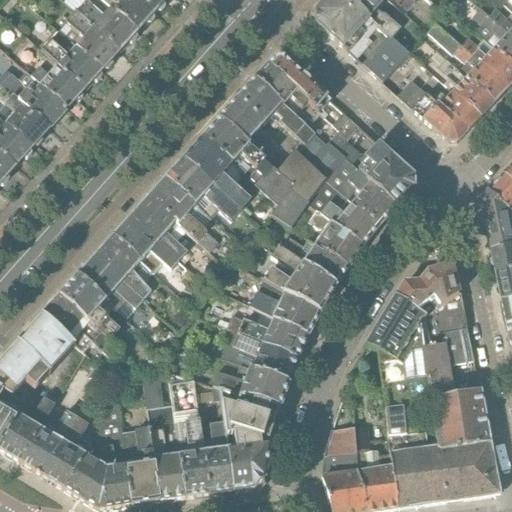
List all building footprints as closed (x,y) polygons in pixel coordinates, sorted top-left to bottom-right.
[(119,54),(136,35),(109,12),(95,27),(78,11),(88,0),(67,0),(63,5),(75,15),(119,54)] [(136,35),(154,15),(136,0),(96,0),(109,12),(136,35)] [(167,0),(136,0),(154,15),(167,0)] [(368,41),(372,35),(335,0),(329,0),(314,17),(315,27),(355,63),(372,45),(368,41)] [(387,41),(390,43),(401,32),(385,18),(381,17),(377,14),(387,2),(384,0),(335,0),(372,35),(376,31),(387,41)] [(414,6),(419,0),(384,0),(387,2),(404,18),(414,7),(414,6)] [(511,44),(511,16),(507,22),(495,12),(488,19),(480,12),(479,13),(511,44)] [(511,70),(511,44),(479,13),(472,21),(491,39),(485,44),(483,43),(483,44),(485,45),(511,70)] [(102,73),(119,54),(75,15),(58,34),(65,40),(102,73)] [(493,107),(506,92),(459,48),(440,31),(436,27),(427,37),(452,60),(454,58),(464,68),(459,74),(493,107)] [(401,32),(390,43),(407,59),(414,50),(404,40),(406,37),(401,32)] [(85,92),(102,73),(65,40),(57,48),(51,43),(40,54),(48,61),(85,92)] [(381,87),(395,71),(407,59),(390,43),(387,41),(361,69),(381,87)] [(506,92),(511,86),(511,70),(485,45),(483,44),(477,49),(468,41),(459,48),(506,92)] [(66,112),(85,92),(48,61),(38,71),(19,54),(11,63),(25,75),(66,112)] [(479,122),(493,107),(459,74),(446,62),(445,63),(436,54),(429,61),(438,70),(437,71),(457,89),(452,95),(479,122)] [(267,69),(313,111),(315,113),(326,101),(283,62),(273,63),(267,69)] [(308,119),(313,111),(267,69),(254,83),(284,110),(291,103),(301,113),(302,113),(308,119)] [(50,130),(66,112),(25,75),(18,83),(6,73),(0,79),(0,87),(47,128),(50,130)] [(310,170),(325,148),(294,119),(284,110),(254,83),(237,103),(277,139),(283,131),(294,141),(295,140),(301,147),(295,155),(310,170)] [(50,130),(47,128),(0,87),(0,103),(5,107),(0,112),(0,122),(32,151),(50,130)] [(466,136),(479,122),(452,95),(446,89),(438,98),(440,100),(434,105),(446,117),(466,136)] [(466,136),(446,117),(434,105),(426,97),(411,114),(432,132),(447,146),(456,146),(466,136)] [(274,143),(277,139),(237,103),(219,122),(260,159),(266,152),(254,140),(261,132),(274,143)] [(332,129),(338,135),(349,122),(342,116),(332,129)] [(0,156),(14,170),(32,151),(0,122),(0,156)] [(202,141),(231,169),(253,190),(277,211),(270,219),(290,233),(300,220),(308,208),(306,207),(290,194),(293,190),(276,175),(265,164),(260,159),(219,122),(202,141)] [(338,135),(336,137),(346,145),(359,131),(349,122),(338,135)] [(328,146),(344,162),(396,211),(415,191),(414,181),(378,148),(366,160),(361,156),(360,157),(346,145),(336,137),(328,146)] [(184,162),(239,215),(240,216),(250,204),(222,179),(231,169),(202,141),(184,162)] [(306,207),(325,184),(326,183),(339,168),(344,162),(328,146),(325,148),(310,170),(295,155),(294,154),(276,175),(293,190),(290,194),(306,207)] [(0,185),(14,170),(0,156),(0,185)] [(231,225),(239,215),(184,162),(166,181),(203,215),(211,222),(218,214),(231,225)] [(379,230),(396,211),(344,162),(339,168),(326,183),(352,206),(379,230)] [(511,184),(504,177),(487,195),(511,217),(511,184)] [(149,201),(185,236),(205,254),(214,245),(206,236),(207,236),(196,226),(204,217),(203,215),(166,181),(149,201)] [(362,250),(379,230),(352,206),(326,183),(325,184),(306,207),(308,208),(313,212),(316,214),(362,250)] [(511,217),(487,195),(479,204),(489,253),(511,248),(511,217)] [(176,246),(185,236),(149,201),(131,220),(179,265),(187,256),(176,246)] [(347,271),(362,250),(316,214),(308,226),(322,236),(315,248),(347,271)] [(170,274),(179,265),(131,220),(113,240),(150,275),(153,278),(162,267),(170,274)] [(141,286),(150,275),(113,240),(95,260),(150,310),(158,301),(141,286)] [(335,290),(347,271),(315,248),(308,243),(303,250),(288,241),(281,251),(335,290)] [(494,276),(511,272),(511,248),(489,253),(494,276)] [(320,318),(335,290),(281,251),(278,250),(270,261),(287,273),(281,280),(271,273),(262,286),(275,293),(320,318)] [(154,315),(150,310),(95,260),(77,279),(112,313),(114,314),(123,304),(134,314),(135,313),(146,324),(154,315)] [(395,300),(424,322),(443,308),(458,297),(452,273),(446,270),(427,275),(418,286),(403,287),(395,300)] [(511,272),(494,276),(500,304),(511,301),(511,272)] [(106,320),(112,313),(77,279),(60,298),(109,344),(120,333),(106,320)] [(307,339),(320,318),(275,293),(270,304),(256,297),(248,312),(260,317),(307,339)] [(421,350),(441,348),(445,369),(472,364),(467,334),(460,297),(458,297),(443,308),(424,322),(418,326),(421,350)] [(119,352),(109,344),(60,298),(42,319),(72,350),(73,351),(74,350),(80,355),(87,344),(108,363),(119,352)] [(430,407),(429,402),(421,350),(418,326),(424,322),(395,300),(380,325),(365,350),(378,357),(388,442),(417,437),(413,410),(430,407)] [(511,301),(500,304),(505,329),(511,328),(511,301)] [(230,335),(297,363),(307,339),(260,317),(254,330),(232,319),(226,333),(230,335)] [(42,319),(18,345),(51,374),(72,350),(42,319)] [(288,387),(297,363),(230,335),(227,343),(233,345),(227,363),(241,369),(288,387)] [(0,393),(10,400),(25,384),(34,392),(51,374),(18,345),(2,363),(0,366),(0,393)] [(429,402),(450,399),(445,369),(441,348),(421,350),(429,402)] [(218,394),(279,412),(288,387),(241,369),(236,383),(216,376),(212,390),(218,391),(218,394)] [(157,507),(184,503),(170,409),(163,410),(159,380),(141,383),(147,432),(148,432),(157,507)] [(209,500),(200,438),(199,423),(197,423),(192,387),(167,390),(170,409),(184,503),(209,500)] [(10,400),(0,393),(0,456),(1,457),(29,414),(23,410),(24,408),(23,407),(23,408),(10,400)] [(450,452),(489,447),(483,413),(479,393),(450,399),(429,402),(430,407),(432,422),(435,447),(437,454),(450,452)] [(221,427),(233,497),(253,494),(264,484),(269,449),(279,412),(218,394),(222,421),(221,422),(221,427)] [(1,457),(18,467),(47,422),(55,408),(43,402),(34,417),(29,414),(1,457)] [(91,511),(119,511),(131,511),(122,435),(118,405),(116,405),(101,430),(90,449),(62,494),(91,511)] [(62,494),(90,449),(79,442),(93,419),(88,415),(82,412),(76,421),(40,481),(62,494)] [(18,467),(40,481),(76,421),(66,415),(57,428),(47,422),(18,467)] [(209,500),(233,497),(221,427),(209,429),(210,437),(200,438),(209,500)] [(131,511),(157,507),(148,432),(147,432),(134,434),(122,435),(131,511)] [(330,511),(365,511),(355,474),(353,432),(331,434),(324,460),(321,481),(330,511)] [(365,511),(396,511),(389,457),(376,459),(377,471),(364,473),(363,456),(368,455),(368,432),(366,432),(355,432),(353,432),(355,474),(365,511)] [(489,447),(450,452),(437,454),(435,447),(425,447),(425,436),(417,437),(388,442),(389,457),(396,511),(398,511),(438,506),(458,503),(495,499),(498,494),(494,473),(489,447)]
